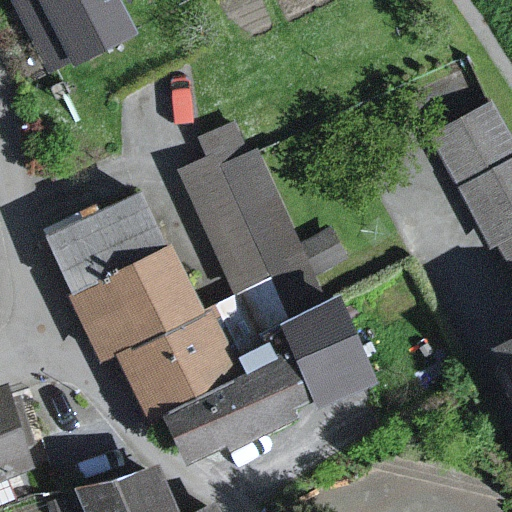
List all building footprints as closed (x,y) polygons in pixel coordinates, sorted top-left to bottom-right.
[(5,0),(44,74),(126,33),(108,0),(5,0)] [(423,132),(511,276),(511,141),(485,98),(423,132)] [(199,155),(171,168),(227,287),(268,267),(275,280),(344,252),(324,214),(288,234),(235,116),(191,132),(199,155)] [(196,307),(129,191),(30,231),(90,353),(98,349),(196,307)] [(145,404),(137,418),(179,457),(203,441),(215,447),(294,412),(299,398),(356,377),(328,300),(250,328),(247,344),(223,352),(229,374),(145,404)] [(196,307),(98,349),(137,418),(145,404),(229,374),(223,352),(208,304),(196,307)] [(511,327),(480,345),(511,400),(511,327)] [(0,402),(0,487),(27,477),(3,402),(0,402)] [(148,463),(60,485),(70,511),(163,511),(165,511),(148,463)]
